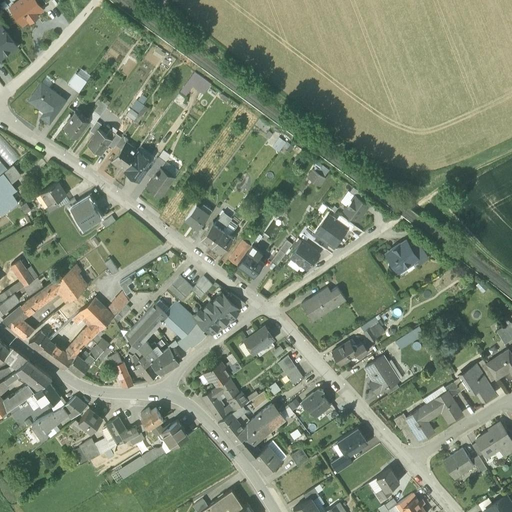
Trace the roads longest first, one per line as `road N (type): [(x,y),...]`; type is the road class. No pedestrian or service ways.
road 1 (track): [(157,0),(511,274)]
road 2 (residential): [(0,117),(262,307)]
road 3 (residential): [(262,307),(408,458)]
road 4 (residential): [(167,397),(106,395),(78,384),(0,327)]
road 5 (residential): [(276,511),(209,423),(167,397)]
road 6 (residential): [(262,307),(391,225)]
road 7 (residential): [(0,101),(99,0)]
road 8 (residential): [(167,397),(173,377),(201,350),(262,307)]
road 9 (residential): [(408,458),(511,396)]
